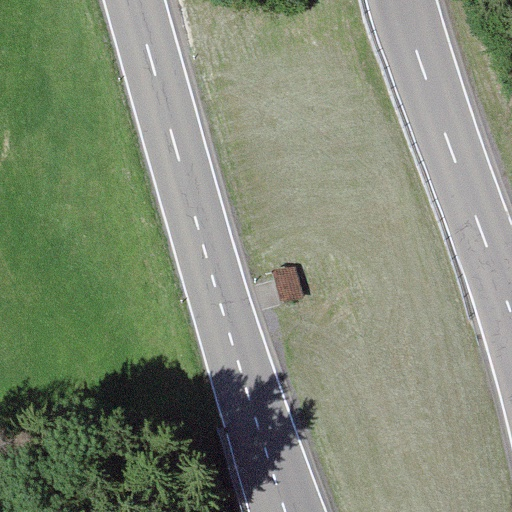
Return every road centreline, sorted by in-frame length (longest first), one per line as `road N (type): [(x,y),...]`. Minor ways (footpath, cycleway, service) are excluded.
road 1 (tertiary): [(285,511),(132,0)]
road 2 (tertiary): [(400,0),(511,317)]
